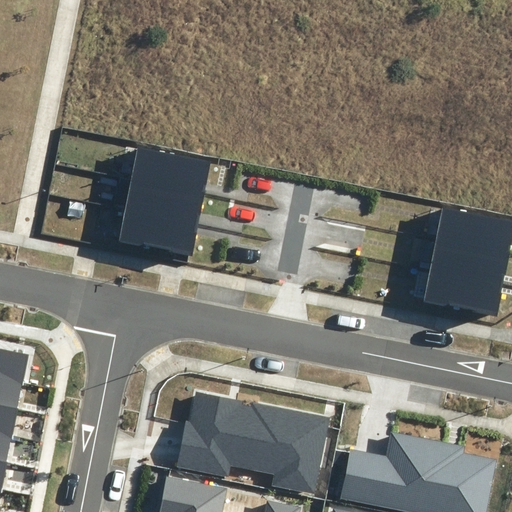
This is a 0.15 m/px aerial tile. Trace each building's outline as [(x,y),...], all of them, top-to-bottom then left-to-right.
[(139,144),(133,175),(204,189),(210,158),(139,144)] [(133,175),(127,205),(197,219),(204,189),(133,175)] [(444,203),(438,233),(505,247),(511,217),(444,203)] [(127,205),(120,235),(191,250),(197,219),(127,205)] [(438,233),(431,263),(499,277),(505,247),(438,233)] [(431,263),(425,294),(492,308),(499,277),(431,263)] [(0,342),(0,370),(23,376),(28,348),(0,342)] [(0,370),(0,399),(18,403),(23,376),(0,370)] [(271,485),(315,494),(330,417),(252,402),(251,406),(242,404),(243,401),(197,392),(191,422),(187,421),(178,466),(229,476),(231,467),(273,475),(271,485)] [(0,399),(0,427),(12,430),(18,403),(0,399)] [(0,427),(0,456),(7,458),(12,430),(0,427)] [(386,456),(350,449),(341,498),(409,511),(485,511),(497,459),(464,452),(465,447),(391,432),(386,456)] [(300,511),(301,507),(267,501),(264,511),(221,511),(226,488),(167,477),(159,511),(300,511)]
